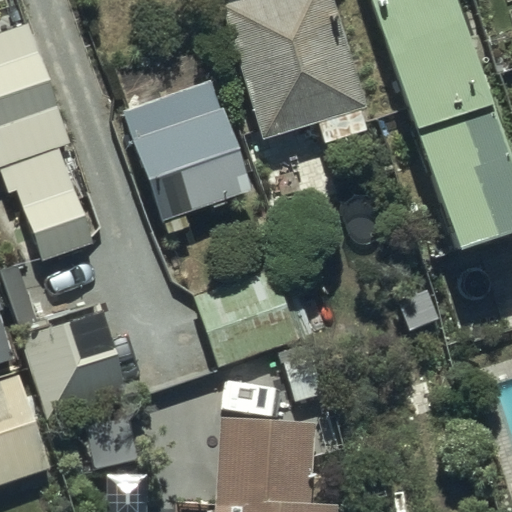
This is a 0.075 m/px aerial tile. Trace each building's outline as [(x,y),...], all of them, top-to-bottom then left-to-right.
[(329,0),(214,0),(260,134),(315,116),(321,135),(362,121),(356,104),(364,101),(329,0)] [(511,194),(448,0),(366,0),(449,251),(511,230),(511,194)] [(9,29),(0,3),(0,193),(1,196),(10,193),(35,262),(87,243),(72,203),(86,198),(22,25),(9,29)] [(208,76),(119,106),(157,219),(161,218),(166,232),(190,224),(183,204),(243,184),(208,76)] [(269,270),(188,297),(211,369),(293,342),(269,270)] [(93,305),(17,330),(40,401),(116,376),(93,305)] [(0,477),(48,461),(16,371),(0,376),(0,477)] [(208,511),(327,511),(328,507),(306,506),(308,422),(211,420),(208,511)]
